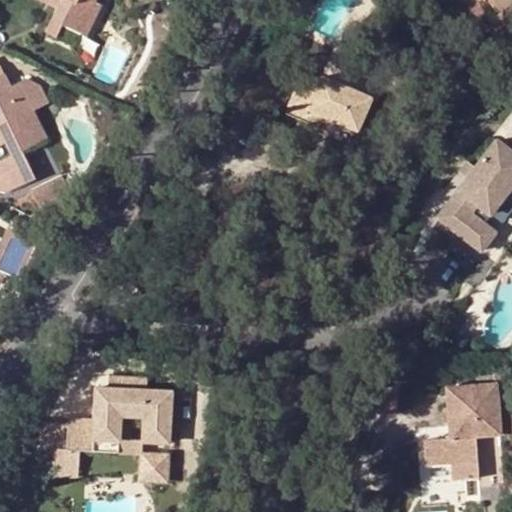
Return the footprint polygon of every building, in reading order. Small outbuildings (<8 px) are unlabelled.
[(38,0),(42,1),(42,0),(59,0),(56,8),(43,34),(55,39),(61,26),(87,37),(101,7),(94,4),(95,0),(38,0)] [(511,0),(468,0),(470,2),(474,0),(487,0),(489,3),(505,29),(511,25),(511,0)] [(487,0),(474,0),(470,2),(475,11),(489,3),(487,0)] [(0,76),(0,132),(6,144),(11,156),(0,161),(0,179),(29,166),(23,154),(43,143),(47,141),(33,112),(47,105),(38,87),(26,80),(10,88),(4,75),(0,76)] [(300,79),(288,106),(304,113),(306,108),(357,130),(371,97),(321,75),(316,85),(300,79)] [(60,97),(59,108),(69,108),(74,98),(60,97)] [(495,139),(435,216),(481,252),(497,230),(484,220),(495,207),(511,184),(511,135),(504,146),(495,139)] [(48,157),(43,143),(23,154),(29,166),(48,157)] [(29,166),(0,179),(0,192),(7,195),(36,182),(29,166)] [(511,184),(495,207),(507,217),(511,210),(511,184)] [(96,377),(93,410),(67,408),(65,439),(52,439),(50,465),(77,467),(78,441),(91,442),(92,429),(118,430),(120,407),(143,408),(142,431),(168,433),(171,382),(96,377)] [(423,439),(424,466),(450,464),(451,480),(479,478),(476,438),(502,436),(499,381),(444,385),(448,437),(423,439)] [(368,389),(372,412),(403,406),(400,384),(368,389)] [(168,433),(142,431),(139,470),(165,472),(168,433)]
